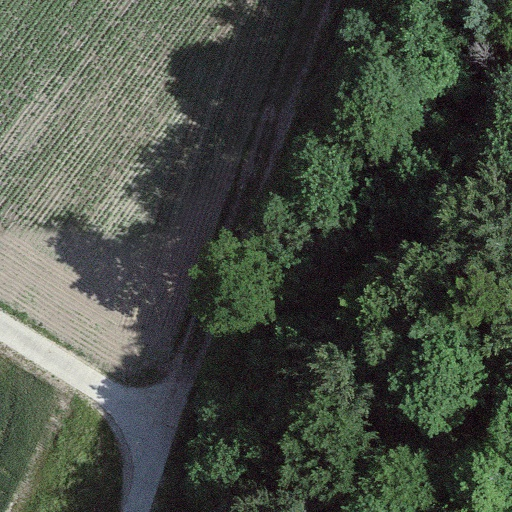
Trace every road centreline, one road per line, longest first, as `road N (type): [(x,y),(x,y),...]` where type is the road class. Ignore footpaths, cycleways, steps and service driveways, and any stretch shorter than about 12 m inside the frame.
road 1 (track): [(309,0),(161,427)]
road 2 (track): [(131,511),(161,427),(0,328)]
